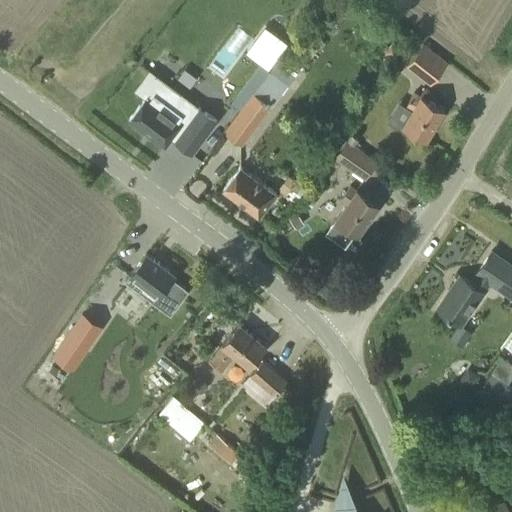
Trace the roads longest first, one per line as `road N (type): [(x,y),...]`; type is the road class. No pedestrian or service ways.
road 1 (unclassified): [(338,353),(272,282),(0,81)]
road 2 (unclassified): [(338,353),(511,101)]
road 3 (unclassified): [(414,511),(356,376),(338,353)]
road 4 (track): [(292,511),(338,353)]
